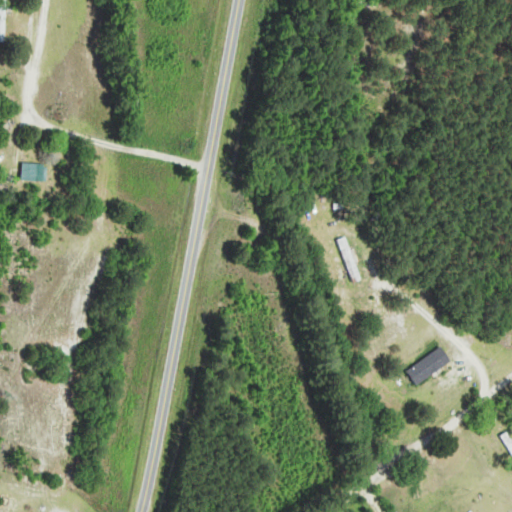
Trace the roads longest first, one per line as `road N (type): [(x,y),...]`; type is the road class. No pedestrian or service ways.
road 1 (residential): [(140,511),(238,0)]
road 2 (residential): [(322,511),(511,373)]
